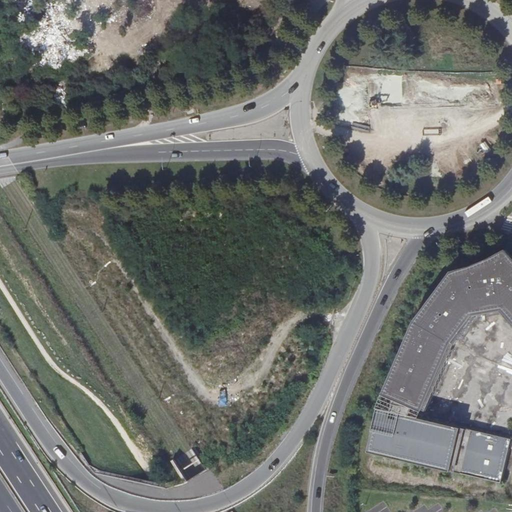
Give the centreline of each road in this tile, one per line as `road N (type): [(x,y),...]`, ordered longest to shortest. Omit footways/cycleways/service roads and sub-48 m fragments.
road 1 (motorway): [(363,212),(372,256),(366,288),(302,428),(258,482),(190,511)]
road 2 (primary): [(318,511),(328,431),(352,358),(427,225)]
road 3 (primary): [(301,85),(258,110),(94,148)]
road 4 (primary): [(94,148),(275,146),(309,154)]
road 5 (motorway): [(152,511),(111,500),(75,475),(0,370)]
